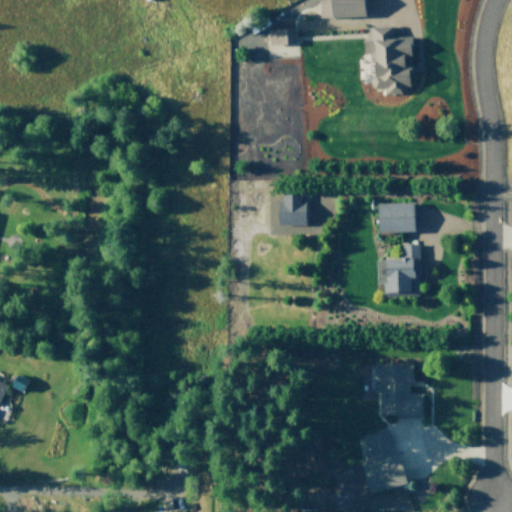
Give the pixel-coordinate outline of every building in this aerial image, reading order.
[(326,0),(327,5),(312,6),(313,27),(364,24),(362,0),(326,0)] [(364,31),(364,44),(354,44),(355,62),(368,61),(369,81),(361,81),(362,103),(404,102),(402,70),(409,70),(408,38),(381,39),(380,30),(364,31)] [(265,32),(265,46),(291,46),(291,31),(265,32)] [(270,203),(270,235),(306,235),(306,203),(296,203),(296,194),(278,194),(278,203),(270,203)] [(370,209),(373,239),(411,235),(408,205),(370,209)] [(368,260),(369,288),(384,287),(384,297),(418,295),(415,243),(392,244),(393,259),(368,260)] [(369,368),(370,398),(377,397),(378,428),(422,427),(421,397),(404,398),(403,366),(369,368)] [(0,380),(0,401),(9,385),(0,380)] [(356,440),(364,465),(356,467),(366,499),(401,489),(392,458),(385,458),(378,434),(356,440)]
